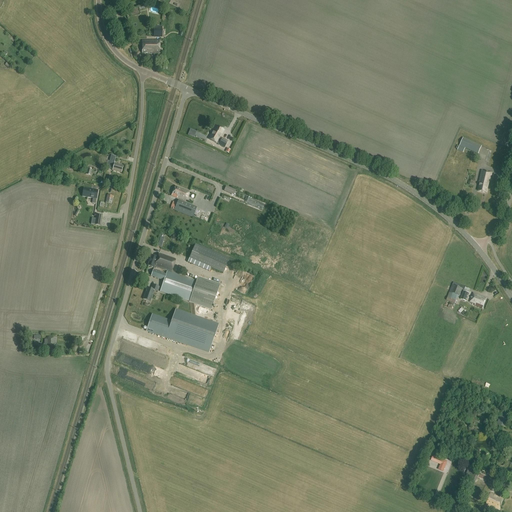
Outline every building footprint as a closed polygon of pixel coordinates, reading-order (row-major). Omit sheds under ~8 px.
[(162,38),(161,26),(154,27),(154,38),(162,38)] [(160,54),(160,40),(142,41),(142,53),(149,53),(149,54),(160,54)] [(211,136),(209,140),(217,144),(217,143),(219,144),(219,145),(225,148),(228,142),(222,138),(222,139),(220,137),(224,130),(217,126),(211,136)] [(482,147),(463,138),(457,150),(463,153),(465,148),(478,154),(482,147)] [(106,168),(113,170),(113,171),(122,173),(124,166),(115,164),(115,165),(114,164),(116,157),(111,155),(109,162),(108,161),(106,168)] [(492,173),(482,171),(478,191),(487,193),(489,184),(488,184),(489,181),(490,181),(492,173)] [(183,190),(175,186),(171,197),(177,199),(177,197),(186,201),(190,191),(183,189),(183,190)] [(82,197),(93,199),(92,204),(96,204),(97,199),(98,191),(88,189),(83,188),(82,197)] [(234,196),(245,201),(246,196),(236,192),(234,196)] [(178,202),(175,210),(194,218),(197,210),(178,202)] [(95,225),(101,226),(102,216),(96,215),(96,219),(92,218),(91,225),(95,225)] [(229,259),(195,244),(189,259),(223,273),(229,259)] [(176,260),(159,254),(157,258),(151,256),(148,266),(154,268),(154,267),(167,272),(166,275),(153,270),(151,276),(164,281),(160,292),(211,310),(220,286),(198,278),(196,282),(171,273),(176,260)] [(244,275),(233,300),(242,303),(253,279),(244,275)] [(159,288),(152,285),(151,290),(147,288),(143,300),(150,302),(154,291),(158,292),(159,288)] [(453,285),(449,298),(458,301),(463,289),(453,285)] [(462,296),(464,297),(463,299),(467,301),(470,294),(464,291),(462,296)] [(485,298),(473,294),(470,303),(475,305),(475,307),(481,309),(485,298)] [(151,315),(147,328),(146,328),(146,327),(143,326),(141,329),(145,330),(145,329),(146,330),(208,352),(217,325),(175,310),(171,322),(151,315)] [(54,338),(47,338),(47,340),(45,340),(45,343),(47,343),(47,348),(54,349),(54,346),(53,346),(53,343),(54,343),(54,338)] [(122,356),(120,362),(140,369),(141,366),(138,365),(139,362),(125,357),(122,356)] [(213,369),(191,362),(189,369),(215,377),(217,368),(213,367),(213,369)] [(208,399),(210,392),(200,389),(198,396),(208,399)] [(511,414),(502,410),(496,425),(506,428),(511,414)] [(481,478),(482,478),(482,481),(487,483),(489,475),(482,473),(481,478)] [(494,495),(491,494),(486,504),(499,510),(503,499),(494,496),(494,495)]
